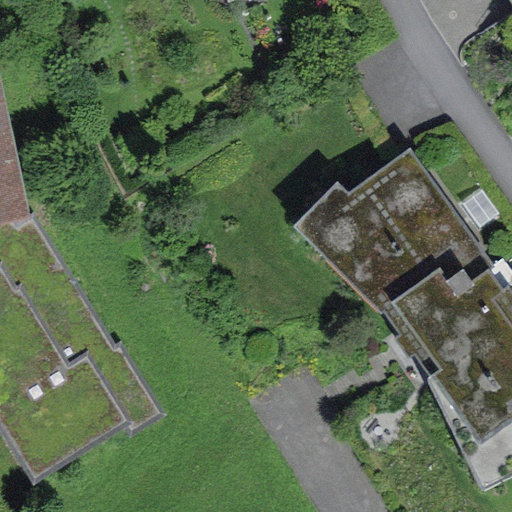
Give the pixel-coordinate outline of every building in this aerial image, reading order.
[(243,0),(250,14),(277,0),(243,0)] [(0,233),(38,226),(0,30),(0,233)] [(350,185),(303,234),(416,346),(496,484),(511,473),(511,280),(424,154),(363,197),(350,185)] [(38,226),(0,233),(0,426),(39,490),(158,407),(38,226)] [(0,511),(13,511),(0,492),(0,511)]
